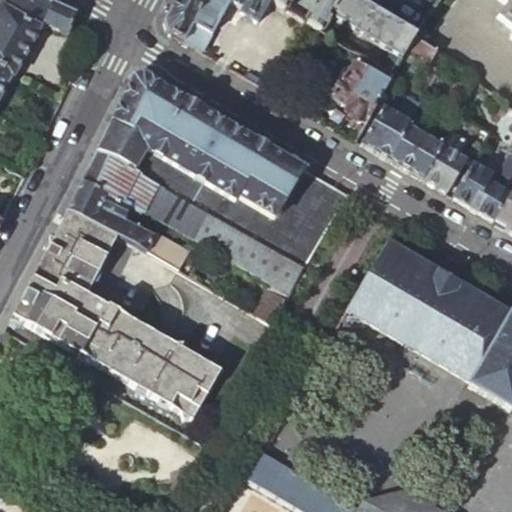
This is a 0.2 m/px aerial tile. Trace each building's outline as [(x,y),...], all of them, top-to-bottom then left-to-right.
[(0,71),(10,77),(13,78),(40,28),(46,28),(67,38),(70,32),(77,16),(43,0),(33,0),(33,3),(27,0),(11,0),(4,12),(0,8),(0,71)] [(175,0),(173,5),(162,25),(164,35),(199,56),(227,3),(241,11),(238,16),(254,26),(267,4),(259,0),(175,0)] [(400,62),(406,51),(414,39),(397,29),(347,0),(259,0),(267,4),(285,14),(293,0),(316,0),(302,24),(303,24),(303,25),(321,36),(322,35),(330,20),(389,55),(400,62)] [(511,0),(498,0),(505,6),(496,18),(511,31),(511,36),(510,39),(511,40),(511,189),(492,225),(502,231),(501,232),(511,238),(511,0)] [(397,29),(414,39),(422,27),(405,16),(397,29)] [(436,53),(435,52),(433,51),(432,52),(414,39),(406,51),(428,65),(436,53)] [(380,70),(392,77),(400,62),(389,55),(380,70)] [(460,69),(444,58),(436,72),(452,83),(460,69)] [(342,114),(365,127),(387,86),(371,76),(352,66),(342,82),(339,81),(327,100),(344,110),(342,114)] [(387,86),(392,77),(380,70),(376,67),(371,76),(387,86)] [(0,95),(10,77),(0,71),(0,95)] [(302,270),(345,197),(274,156),(183,103),(141,79),(131,80),(95,155),(143,179),(190,206),(250,240),(302,270)] [(505,106),(477,83),(457,119),(462,122),(463,121),(470,125),(470,124),(489,135),(505,106)] [(385,165),(386,164),(405,129),(418,106),(406,99),(395,117),(381,109),(358,148),(377,159),(385,165)] [(457,119),(446,138),(458,145),(470,125),(463,121),(462,122),(457,119)] [(405,129),(386,164),(398,171),(398,172),(405,176),(406,175),(420,184),(440,149),(405,129)] [(440,149),(420,184),(444,198),(464,163),(440,149)] [(268,288),(287,299),(302,270),(250,240),(190,206),(143,179),(95,155),(80,186),(128,210),(142,217),(144,215),(194,245),(268,288)] [(491,226),(492,225),(511,189),(511,159),(508,157),(491,188),(485,185),(489,178),(471,167),(469,167),(450,201),(466,211),(476,217),(491,226)] [(128,210),(80,186),(66,214),(115,240),(149,257),(177,274),(185,260),(183,252),(156,237),(154,240),(121,223),(128,210)] [(115,240),(66,214),(49,247),(22,297),(10,320),(76,359),(73,363),(76,365),(79,360),(179,417),(181,425),(187,422),(190,424),(218,376),(217,374),(147,334),(84,298),(115,240)] [(464,389),(509,416),(511,412),(511,410),(511,316),(508,315),(507,318),(383,245),(343,313),(346,315),(466,386),(464,389)] [(277,316),(287,299),(268,288),(252,318),(270,330),(277,316)] [(351,511),(259,458),(249,475),(244,485),(290,511),(351,511)] [(432,511),(401,493),(363,505),(358,511),(432,511)]
